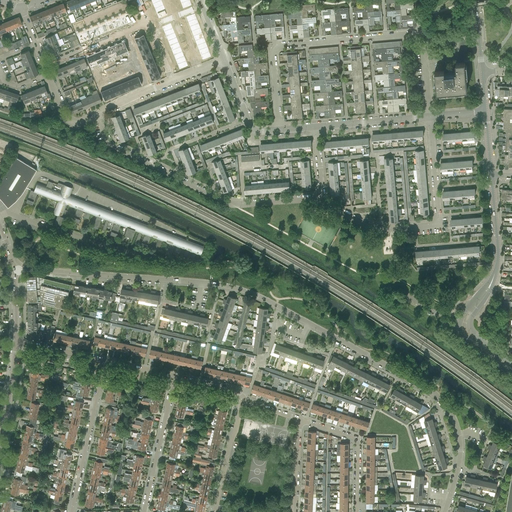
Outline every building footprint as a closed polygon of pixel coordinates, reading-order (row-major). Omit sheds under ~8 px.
[(66,2),(70,11),(70,10),(74,8),(71,0),(70,0),(66,2)] [(76,0),(71,0),(74,8),(80,6),(76,0)] [(366,0),(367,6),(368,13),(373,12),(373,5),(378,5),(379,12),(381,11),(380,0),(366,0)] [(385,0),(387,11),(389,11),(389,4),(394,3),(395,10),(400,10),(400,3),(399,0),(385,0)] [(161,1),(153,4),(155,9),(163,5),(161,1)] [(190,1),(181,4),(183,9),(191,5),(190,1)] [(400,3),(400,10),(401,16),(407,16),(406,8),(412,8),(412,9),(414,9),(414,2),(400,3)] [(63,4),(58,5),(61,13),(63,16),(67,14),(65,8),(63,4)] [(301,5),(301,12),(302,12),(302,18),(308,18),(307,11),(313,10),(313,12),(315,11),(315,4),(301,5)] [(58,5),(54,7),(58,18),(63,16),(61,13),(58,5)] [(163,5),(155,9),(156,14),(165,10),(163,5)] [(354,7),(355,20),(357,20),(357,13),(362,12),(363,19),(368,19),(368,13),(367,6),(354,7)] [(54,7),(49,9),(52,17),(54,16),(56,19),(58,18),(54,7)] [(348,8),(334,9),(335,22),(341,21),(341,14),(346,14),(346,21),(349,21),(348,8)] [(49,9),(44,11),(48,22),(50,22),(53,21),(51,17),(52,17),(49,9)] [(334,9),(321,10),(322,23),(325,23),(327,22),(327,20),(324,20),(324,16),(329,15),(330,22),(335,22),(334,9)] [(165,10),(156,14),(158,19),(167,15),(165,10)] [(396,23),(396,29),(402,29),(401,23),(402,23),(401,16),(400,10),(395,10),(389,11),(387,11),(388,23),(388,24),(390,23),(390,16),(395,16),(396,23)] [(44,11),(39,13),(42,21),(43,24),(46,23),(48,22),(44,11)] [(236,11),(222,12),(223,25),(226,25),(225,17),(230,17),(231,21),(229,21),(230,24),(237,24),(236,17),(236,11)] [(383,24),(381,11),(379,12),(373,12),(368,13),(368,19),(369,26),(372,25),(375,25),(374,18),(379,17),(380,24),(383,24)] [(301,12),(288,13),(289,26),(292,25),(291,19),(296,18),(297,25),(303,24),(302,18),(302,12),(301,12)] [(128,13),(123,15),(127,24),(132,22),(128,13)] [(282,13),(269,15),(270,27),(276,27),(275,20),(280,19),(281,26),(284,26),(282,13)] [(195,14),(186,17),(188,22),(196,18),(195,14)] [(39,26),(34,15),(30,17),(34,28),(39,26)] [(123,15),(119,17),(122,26),(127,24),(123,15)] [(269,15),(255,16),(256,28),(259,28),(258,21),(264,21),(264,28),(270,27),(269,15)] [(402,23),(401,23),(402,29),(408,28),(407,21),(412,21),(413,28),(416,28),(415,15),(412,15),(407,16),(401,16),(402,23)] [(250,16),(236,17),(237,24),(237,30),(243,30),(243,29),(242,22),(248,22),(248,29),(251,29),(250,16)] [(18,17),(13,19),(18,32),(19,33),(21,32),(19,26),(22,25),(18,17)] [(119,17),(114,19),(117,28),(122,26),(119,17)] [(302,18),(303,24),(304,38),(309,37),(308,23),(313,23),(314,30),(317,30),(316,23),(316,17),(308,18),(302,18)] [(196,18),(188,22),(189,27),(198,23),(196,18)] [(13,19),(8,21),(12,29),(11,30),(12,32),(15,31),(16,33),(18,32),(13,19)] [(114,19),(109,21),(113,30),(117,28),(114,19)] [(357,20),(355,20),(356,33),(358,33),(358,26),(363,25),(364,32),(370,32),(369,29),(369,26),(368,19),(363,19),(357,20)] [(8,21),(3,23),(9,38),(12,37),(10,33),(12,32),(11,30),(12,29),(8,21)] [(109,21),(104,23),(108,32),(113,30),(109,21)] [(350,33),(349,21),(346,21),(341,21),(335,22),(336,35),(342,34),(342,27),(347,26),(348,34),(350,33)] [(325,23),(322,23),(323,36),(326,36),(327,35),(327,33),(325,33),(325,28),(330,28),(331,35),(336,35),(335,22),(330,22),(327,22),(325,23)] [(3,23),(0,24),(0,29),(2,34),(6,32),(6,34),(5,35),(7,39),(9,38),(3,23)] [(104,23),(100,25),(103,34),(108,32),(104,23)] [(170,23),(162,27),(164,31),(172,28),(170,23)] [(198,23),(189,27),(191,31),(200,28),(198,23)] [(238,37),(237,30),(237,24),(230,24),(226,25),(223,25),(224,38),(227,38),(226,30),(231,30),(232,37),(238,37)] [(292,25),(289,26),(290,39),(293,38),(292,31),(297,31),(298,38),(304,38),(303,24),(297,25),(292,25)] [(100,25),(95,27),(99,36),(103,34),(100,25)] [(276,27),(270,27),(271,40),(272,40),(277,40),(276,32),(281,32),(282,39),(285,39),(284,26),(281,26),(276,27)] [(95,27),(90,29),(94,38),(99,36),(95,27)] [(259,28),(256,28),(257,41),(260,41),(259,34),(265,33),(265,41),(271,40),(270,27),(264,28),(259,28)] [(172,28),(164,31),(166,36),(174,33),(172,28)] [(200,28),(191,31),(193,36),(202,33),(200,28)] [(90,29),(86,31),(89,40),(94,38),(90,29)] [(237,30),(238,37),(238,43),(244,42),(243,35),(249,35),(249,42),(252,42),(251,29),(248,29),(243,29),(243,30),(237,30)] [(86,31),(81,33),(85,42),(89,40),(86,31)] [(81,33),(76,35),(80,44),(85,42),(81,33)] [(174,33),(166,36),(168,41),(176,37),(174,33)] [(202,33),(193,36),(195,41),(204,38),(202,33)] [(73,34),(67,36),(68,40),(69,42),(71,41),(74,40),(75,40),(73,34)] [(143,34),(134,38),(136,43),(145,39),(143,34)] [(45,38),(47,44),(56,41),(53,35),(45,38)] [(26,36),(21,38),(21,39),(24,47),(30,45),(26,36)] [(176,37),(168,41),(169,46),(178,42),(176,37)] [(204,38),(195,41),(197,46),(205,42),(204,38)] [(21,39),(16,42),(19,47),(22,46),(22,48),(24,47),(21,39)] [(145,39),(136,43),(138,47),(147,44),(145,39)] [(47,44),(50,50),(58,47),(61,45),(59,40),(56,41),(47,44)] [(124,42),(119,44),(123,53),(127,51),(124,42)] [(178,42),(169,46),(171,51),(180,47),(178,42)] [(205,42),(197,46),(199,51),(207,47),(205,42)] [(119,44),(114,46),(118,55),(123,53),(119,44)] [(147,44),(138,47),(140,52),(149,49),(147,44)] [(247,51),(248,58),(253,57),(253,51),(252,44),(238,46),(239,53),(242,52),(241,51),(247,51)] [(7,46),(0,48),(3,54),(9,51),(7,46)] [(114,46),(110,48),(113,57),(118,55),(114,46)] [(355,46),(350,47),(350,55),(348,55),(348,57),(343,58),(343,61),(356,60),(355,46)] [(360,49),(360,46),(355,46),(356,60),(369,58),(369,56),(367,56),(361,56),(360,49)] [(58,47),(50,50),(52,56),(60,53),(58,47)] [(180,47),(171,51),(173,55),(182,52),(180,47)] [(207,47),(199,51),(200,55),(209,52),(207,47)] [(386,48),(387,61),(393,61),(392,54),(398,53),(398,55),(400,54),(400,47),(399,47),(396,47),(393,48),(390,48),(387,48),(386,48)] [(110,48),(105,50),(108,58),(113,57),(110,48)] [(375,49),(372,50),(373,57),(373,62),(376,62),(375,56),(376,56),(375,55),(381,54),(381,61),(387,61),(386,48),(384,48),(384,49),(381,49),(378,49),(375,49)] [(149,49),(140,52),(142,57),(151,53),(149,49)] [(105,50),(100,52),(104,60),(108,58),(105,50)] [(266,50),(253,51),(253,57),(254,64),(259,63),(259,56),(264,55),(264,57),(267,57),(266,50)] [(20,54),(23,60),(31,57),(29,51),(20,54)] [(297,51),(292,52),(293,65),(298,65),(301,65),(306,64),(306,61),(298,62),(297,54),(297,51)] [(100,52),(95,54),(99,62),(104,60),(100,52)] [(182,52),(173,55),(175,60),(184,57),(182,52)] [(209,52),(200,55),(202,60),(211,57),(209,52)] [(280,67),(288,66),(293,65),(292,52),(282,52),(283,55),(287,55),(287,63),(279,63),(280,67)] [(324,54),(323,54),(324,67),(329,66),(329,59),(334,59),(334,60),(337,60),(337,57),(339,56),(339,52),(336,52),(336,53),(333,53),(330,53),(327,53),(324,54)] [(151,53),(142,57),(144,62),(152,58),(151,53)] [(95,54),(91,56),(94,64),(99,62),(95,54)] [(317,60),(318,67),(324,67),(323,54),(321,54),(318,54),(315,54),(312,55),(309,55),(310,62),(312,62),(312,61),(317,60)] [(91,56),(86,58),(90,66),(94,64),(91,56)] [(22,67),(25,66),(33,62),(31,57),(23,60),(20,61),(22,67)] [(184,57),(175,60),(177,65),(186,61),(184,57)] [(248,63),(249,70),(254,70),(254,64),(253,57),(248,58),(239,58),(240,66),(243,65),(243,64),(248,63)] [(12,58),(6,60),(8,66),(10,65),(14,63),(12,58)] [(152,58),(144,62),(146,66),(154,63),(152,58)] [(356,60),(357,70),(362,70),(361,62),(369,61),(369,58),(356,60)] [(84,59),(78,61),(81,69),(87,67),(84,59)] [(351,63),(352,70),(357,70),(356,60),(343,61),(343,64),(351,63)] [(387,61),(388,74),(404,73),(403,60),(393,61),(387,61)] [(78,61),(72,63),(76,72),(81,69),(78,61)] [(186,61),(177,65),(179,70),(188,66),(186,61)] [(382,67),(382,74),(388,74),(387,61),(373,62),(374,69),(377,69),(376,68),(382,67)] [(25,66),(27,72),(36,68),(33,62),(25,66)] [(254,64),(254,70),(255,76),(261,76),(260,69),(265,68),(266,70),(268,69),(267,62),(259,63),(254,64)] [(447,74),(447,71),(444,71),(435,72),(436,93),(467,90),(465,62),(455,63),(456,72),(448,72),(449,74),(447,74)] [(72,63),(66,66),(70,74),(76,72),(72,63)] [(154,63),(146,66),(148,71),(156,68),(154,63)] [(281,77),(289,76),(294,76),(293,65),(288,66),(288,73),(280,74),(281,77)] [(298,65),(293,65),(294,76),(299,75),(307,75),(307,72),(299,72),(298,71),(301,71),(301,70),(301,65),(298,65)] [(324,67),(325,79),(330,79),(330,72),(335,71),(336,73),(338,73),(337,65),(329,66),(324,67)] [(66,66),(60,68),(64,77),(70,74),(66,66)] [(318,73),(319,80),(325,79),(324,67),(318,67),(310,68),(311,75),(313,75),(313,73),(318,73)] [(24,73),(27,79),(38,74),(36,68),(27,72),(24,73)] [(64,77),(60,68),(55,71),(58,79),(64,77)] [(156,68),(148,71),(150,76),(158,72),(156,68)] [(357,70),(358,80),(363,80),(362,73),(370,72),(370,69),(367,69),(362,70),(357,70)] [(247,97),(248,97),(254,96),(254,89),(256,89),(255,76),(254,70),(249,70),(241,71),(241,77),(242,84),(243,84),(244,86),(245,86),(245,90),(246,90),(247,97)] [(352,73),(353,81),(358,80),(357,70),(352,70),(344,71),(344,74),(352,73)] [(158,72),(150,76),(152,81),(160,77),(158,72)] [(388,74),(389,87),(391,86),(395,86),(394,79),(400,79),(400,80),(402,80),(404,80),(404,73),(388,74)] [(383,80),(383,87),(389,87),(388,74),(382,74),(377,75),(375,75),(375,82),(378,82),(377,80),(383,80)] [(255,76),(256,89),(262,89),(261,81),(267,81),(267,82),(269,82),(269,75),(261,76),(255,76)] [(294,76),(295,86),(300,86),(308,85),(308,82),(299,83),(299,75),(294,76)] [(138,76),(133,78),(137,87),(141,85),(138,76)] [(282,88),(290,87),(295,86),(294,76),(289,76),(289,84),(281,84),(282,88)] [(133,78),(128,80),(132,89),(137,87),(133,78)] [(211,80),(208,81),(210,88),(213,86),(216,85),(217,86),(221,84),(219,78),(215,80),(214,79),(211,80)] [(338,78),(330,79),(325,79),(326,92),(328,92),(332,92),(331,84),(336,84),(337,85),(341,85),(341,82),(339,82),(338,78)] [(319,80),(311,80),(312,88),(314,87),(314,90),(320,90),(320,92),(326,92),(325,79),(319,80)] [(358,80),(359,91),(364,91),(363,83),(371,82),(371,79),(368,80),(363,80),(358,80)] [(128,80),(124,82),(127,91),(132,89),(128,80)] [(353,84),(354,91),(359,91),(358,80),(353,81),(345,82),(345,85),(353,84)] [(124,82),(119,84),(123,93),(127,91),(124,82)] [(502,86),(500,86),(500,82),(494,82),(494,89),(495,89),(494,95),(499,95),(499,89),(502,89),(502,86)] [(199,83),(193,86),(194,90),(193,90),(195,94),(196,96),(201,94),(201,92),(200,89),(201,88),(199,83)] [(119,84),(114,86),(118,95),(123,93),(119,84)] [(213,86),(210,88),(212,93),(215,92),(219,91),(219,92),(224,90),(221,84),(217,86),(216,85),(213,86)] [(391,86),(392,99),(398,99),(398,92),(403,91),(403,93),(406,92),(405,85),(395,86),(391,86)] [(44,86),(38,88),(42,96),(43,100),(51,97),(49,93),(48,94),(44,86)] [(114,86),(110,88),(113,97),(118,95),(114,86)] [(193,86),(187,88),(188,92),(187,93),(189,96),(195,94),(193,90),(194,90),(193,86)] [(282,98),(290,97),(296,97),(295,86),(290,87),(290,94),(282,95),(282,98)] [(295,86),(296,97),(301,96),(309,96),(308,93),(300,93),(300,86),(295,86)] [(386,92),(387,100),(392,99),(391,86),(389,87),(383,87),(377,87),(378,95),(378,99),(381,99),(380,94),(381,93),(386,92)] [(38,88),(33,91),(36,99),(42,96),(38,88)] [(110,88),(105,90),(108,99),(113,97),(110,88)] [(250,102),(255,102),(261,102),(260,94),(266,94),(266,95),(268,95),(268,88),(262,89),(256,89),(254,89),(254,96),(248,97),(248,99),(250,99),(250,102)] [(105,90),(100,92),(104,101),(108,99),(105,90)] [(181,90),(175,93),(177,97),(176,97),(177,101),(183,98),(182,95),(183,94),(181,90)] [(215,92),(218,98),(221,97),(221,98),(226,96),(224,90),(219,92),(219,91),(215,92)] [(359,91),(360,102),(365,101),(364,94),(372,93),(372,90),(371,90),(368,90),(364,91),(359,91)] [(4,100),(10,102),(13,93),(7,91),(4,100)] [(33,91),(27,93),(30,101),(36,99),(33,91)] [(328,92),(329,105),(335,104),(334,97),(340,97),(340,98),(342,98),(342,91),(332,92),(328,92)] [(354,95),(355,102),(360,102),(359,91),(354,91),(346,92),(346,95),(354,95)] [(323,98),(323,105),(329,105),(328,92),(326,92),(320,92),(314,93),(315,100),(317,100),(317,99),(323,98)] [(8,107),(7,110),(9,110),(10,108),(12,103),(16,104),(19,95),(13,93),(10,102),(8,107)] [(30,101),(27,93),(21,95),(24,104),(30,101)] [(98,93),(92,95),(95,104),(101,102),(98,93)] [(92,95),(86,98),(90,106),(95,104),(92,95)] [(169,95),(163,97),(165,101),(164,102),(166,105),(171,103),(170,99),(171,99),(169,95)] [(218,98),(220,104),(223,103),(223,104),(228,102),(226,96),(221,98),(221,97),(218,98)] [(296,97),(296,107),(310,106),(309,103),(301,104),(301,96),(296,97)] [(163,97),(157,99),(159,104),(158,104),(160,108),(166,105),(164,102),(165,101),(163,97)] [(283,106),(283,108),(296,107),(296,97),(290,97),(291,105),(283,106)] [(86,98),(80,100),(84,109),(90,106),(86,98)] [(398,99),(392,99),(394,112),(399,112),(399,105),(404,104),(405,111),(407,111),(406,98),(404,98),(398,99)] [(157,99),(151,102),(153,106),(152,106),(154,110),(160,108),(158,104),(159,104),(157,99)] [(392,99),(387,100),(379,100),(379,106),(380,113),(383,113),(382,106),(387,105),(388,113),(394,112),(392,99)] [(79,100),(74,103),(78,111),(84,109),(80,100),(79,100)] [(255,102),(250,102),(251,106),(253,106),(253,112),(254,112),(254,115),(256,115),(262,114),(261,107),(267,107),(267,108),(269,108),(269,101),(261,102),(255,102)] [(365,101),(360,102),(361,113),(366,112),(365,104),(373,104),(373,101),(365,101)] [(151,102),(145,104),(147,108),(146,109),(148,112),(154,110),(152,106),(153,106),(151,102)] [(220,104),(222,110),(225,109),(226,109),(230,108),(228,102),(223,104),(223,103),(220,104)] [(360,102),(355,102),(347,103),(347,106),(355,105),(356,113),(361,113),(360,102)] [(78,111),(74,103),(68,105),(72,114),(78,111)] [(335,104),(329,105),(330,118),(336,117),(335,113),(341,112),(341,117),(344,116),(344,114),(343,103),(335,104)] [(329,105),(323,105),(315,106),(316,119),(319,119),(319,111),(324,111),(325,118),(330,118),(329,105)] [(140,106),(134,109),(135,113),(134,113),(136,117),(137,116),(138,118),(136,118),(139,125),(142,124),(140,117),(139,117),(139,116),(142,115),(140,111),(141,111),(140,106)] [(310,106),(296,107),(297,118),(298,118),(303,118),(302,110),(310,109),(310,106)] [(296,107),(283,108),(284,111),(292,111),(292,119),(297,118),(296,107)] [(222,110),(225,116),(228,115),(233,114),(230,108),(226,109),(225,109),(222,110)] [(228,115),(225,116),(227,122),(230,120),(230,121),(235,119),(233,114),(228,115)] [(116,116),(112,117),(114,123),(118,122),(118,123),(122,121),(121,118),(120,115),(117,117),(116,116)] [(211,115),(205,117),(206,121),(205,121),(207,125),(213,123),(211,119),(212,118),(211,115)] [(205,117),(199,119),(200,123),(201,128),(207,125),(205,121),(206,121),(205,117)] [(199,119),(193,122),(194,125),(194,126),(195,130),(201,128),(200,123),(199,119)] [(193,122),(187,124),(188,128),(189,132),(195,130),(194,126),(194,125),(193,122)] [(187,124),(181,126),(183,130),(182,130),(183,135),(189,132),(188,128),(187,124)] [(116,129),(118,135),(123,134),(127,133),(124,127),(121,128),(120,128),(116,129)] [(175,129),(170,131),(171,135),(170,135),(172,139),(178,137),(176,133),(177,132),(175,129)] [(242,129),(236,131),(238,136),(237,136),(238,139),(244,137),(243,134),(244,133),(242,129)] [(171,135),(170,131),(164,133),(165,136),(164,137),(166,142),(172,139),(170,135),(171,135)] [(236,131),(230,133),(232,138),(231,138),(232,142),(238,139),(237,136),(238,136),(236,131)] [(469,136),(467,136),(468,140),(468,143),(474,143),(474,142),(475,141),(478,141),(478,133),(475,134),(475,131),(471,131),(468,132),(469,136)] [(123,134),(118,135),(121,141),(125,140),(125,141),(129,139),(127,133),(123,134)] [(142,137),(144,143),(148,141),(149,142),(152,141),(150,135),(147,136),(146,135),(142,137)] [(218,138),(212,140),(214,145),(213,145),(215,149),(216,151),(221,149),(220,146),(219,143),(220,142),(218,138)] [(148,141),(144,143),(146,149),(150,147),(151,148),(154,147),(154,146),(157,146),(155,140),(152,141),(149,142),(148,141)] [(208,147),(207,142),(201,145),(202,149),(201,150),(203,153),(209,151),(207,147),(208,147)] [(150,147),(146,149),(148,155),(153,153),(153,154),(157,153),(154,147),(151,148),(150,147)] [(179,151),(181,157),(185,155),(186,156),(189,154),(187,148),(184,150),(183,149),(179,151)] [(502,154),(502,156),(505,157),(504,159),(508,159),(508,157),(511,156),(511,152),(508,152),(508,150),(503,150),(503,154),(502,154)] [(181,157),(183,162),(187,161),(188,162),(191,160),(189,154),(186,156),(185,155),(181,157)] [(9,206),(15,201),(22,193),(36,170),(15,156),(0,180),(0,198),(2,200),(3,199),(4,200),(7,202),(9,206)] [(212,162),(214,168),(219,166),(219,167),(223,166),(220,160),(217,161),(217,160),(212,162)] [(190,167),(185,168),(188,174),(192,173),(192,174),(196,172),(194,166),(190,168),(190,167)] [(214,168),(217,174),(221,172),(221,173),(225,172),(223,166),(219,167),(219,166),(214,168)] [(217,174),(219,180),(223,178),(223,179),(227,178),(225,172),(221,173),(221,172),(217,174)] [(219,180),(221,186),(225,184),(226,185),(229,184),(227,178),(223,179),(223,178),(219,180)] [(124,235),(132,238),(134,231),(138,233),(135,242),(138,243),(141,234),(144,235),(140,246),(146,248),(150,238),(157,240),(153,251),(158,253),(163,242),(169,244),(165,255),(170,257),(174,246),(176,247),(174,252),(179,254),(181,249),(185,251),(184,255),(186,256),(188,251),(192,253),(191,258),(193,259),(195,254),(200,256),(203,247),(86,202),(69,196),(72,188),(63,184),(58,183),(57,185),(62,187),(60,191),(51,188),(53,183),(48,181),(46,186),(37,182),(33,191),(30,190),(26,202),(32,204),(36,193),(58,201),(53,214),(57,215),(54,223),(62,226),(65,218),(62,217),(64,212),(69,214),(70,211),(65,210),(67,206),(77,209),(73,220),(79,222),(83,211),(85,212),(83,217),(88,219),(90,214),(96,217),(92,228),(97,229),(101,219),(106,220),(102,229),(105,230),(108,221),(114,223),(110,234),(116,237),(120,226),(126,228),(124,235)] [(225,184),(221,186),(223,192),(228,190),(228,191),(232,190),(229,184),(226,185),(225,184)] [(36,276),(27,277),(27,284),(28,290),(31,290),(37,290),(68,298),(70,290),(71,285),(36,276)] [(120,297),(126,298),(128,287),(127,287),(126,287),(126,289),(121,289),(120,297)] [(139,300),(141,289),(140,289),(140,290),(138,289),(138,292),(134,291),(133,299),(139,300)] [(139,300),(138,303),(144,304),(145,301),(146,293),(143,292),(143,290),(141,290),(142,289),(141,289),(139,300)] [(31,290),(28,290),(29,302),(32,302),(34,302),(36,302),(44,302),(44,304),(46,305),(57,308),(59,308),(65,310),(68,298),(37,290),(31,290)] [(106,290),(105,299),(104,301),(106,301),(107,299),(115,300),(116,293),(112,293),(112,291),(106,290)] [(145,301),(151,302),(153,291),(152,291),(152,292),(151,291),(150,294),(146,293),(145,301)] [(151,302),(151,306),(157,307),(157,305),(160,304),(161,302),(162,296),(159,296),(159,295),(155,294),(156,292),(154,292),(154,291),(153,291),(151,302)] [(224,300),(223,301),(234,305),(236,299),(228,296),(227,300),(225,299),(224,300)] [(223,301),(223,302),(224,302),(223,303),(225,304),(224,308),(232,311),(235,312),(237,306),(234,305),(223,301)] [(29,305),(29,311),(37,311),(37,310),(41,312),(41,306),(46,306),(46,305),(44,304),(44,302),(36,302),(36,304),(29,305)] [(162,308),(160,314),(163,315),(163,317),(169,318),(171,310),(167,309),(168,307),(166,307),(167,306),(166,306),(165,309),(162,308)] [(169,318),(175,320),(178,309),(177,308),(177,309),(176,309),(175,311),(171,310),(169,318)] [(219,312),(219,313),(230,317),(232,311),(224,308),(223,312),(220,311),(220,312),(219,312)] [(182,321),(188,322),(190,311),(189,311),(189,312),(188,311),(187,314),(183,313),(182,321)] [(221,316),(220,320),(228,323),(230,317),(219,313),(219,314),(219,315),(221,316)] [(194,324),(200,325),(202,314),(200,314),(200,316),(196,316),(194,324)] [(202,314),(200,325),(206,327),(208,318),(204,317),(205,315),(203,315),(203,314),(202,314)] [(215,324),(215,325),(226,329),(228,323),(220,320),(218,324),(216,323),(216,324),(215,324)] [(217,328),(216,332),(224,335),(226,329),(215,325),(215,326),(215,327),(217,328)] [(38,329),(29,329),(29,335),(30,335),(32,336),(39,337),(40,338),(39,330),(37,330),(37,329),(38,329)] [(54,336),(53,341),(59,342),(61,334),(62,331),(56,330),(55,333),(54,336)] [(53,335),(54,332),(50,332),(47,331),(47,334),(44,333),(43,338),(52,340),(53,335)] [(224,335),(216,332),(214,335),(212,335),(212,336),(211,336),(211,337),(221,341),(224,335)] [(106,339),(105,347),(110,348),(113,337),(107,336),(106,339)] [(113,337),(110,348),(116,350),(118,342),(119,339),(113,337)] [(130,345),(128,352),(134,354),(135,347),(135,345),(136,342),(133,341),(133,345),(130,344),(130,345)] [(274,352),(280,354),(283,343),(282,343),(281,343),(280,345),(276,344),(274,352)] [(280,354),(286,356),(288,348),(285,347),(285,345),(284,344),(283,343),(280,354)] [(286,356),(284,360),(290,362),(292,358),(295,348),(294,347),(294,348),(293,347),(292,349),(288,348),(286,356)] [(292,358),(298,360),(300,352),(296,351),(297,349),(296,348),(295,348),(292,358)] [(298,360),(303,362),(307,352),(306,352),(305,352),(304,354),(300,352),(298,360)] [(303,362),(309,364),(312,357),(308,355),(309,353),(308,353),(308,352),(307,352),(303,362)] [(191,358),(189,366),(195,368),(197,360),(197,358),(197,357),(192,356),(191,358)] [(309,364),(315,367),(319,356),(318,356),(317,356),(316,358),(312,357),(309,364)] [(319,356),(315,367),(321,369),(324,361),(320,360),(321,357),(320,357),(320,356),(319,356)] [(329,363),(328,367),(333,370),(335,366),(340,356),(339,356),(339,357),(338,356),(337,358),(333,356),(331,361),(329,363)] [(335,366),(341,369),(344,362),(341,360),(342,358),(341,357),(340,356),(335,366)] [(341,369),(346,372),(351,362),(350,362),(349,362),(348,364),(344,362),(341,369)] [(346,372),(352,375),(356,368),(352,366),(353,364),(352,363),(351,362),(346,372)] [(217,370),(215,377),(221,379),(223,371),(223,367),(218,366),(217,370)] [(352,375),(358,378),(363,368),(362,367),(362,368),(360,367),(359,369),(356,368),(352,375)] [(358,378),(363,381),(367,373),(363,371),(364,369),(363,369),(364,368),(363,368),(358,378)] [(31,369),(30,376),(38,377),(40,377),(40,378),(43,378),(44,378),(47,378),(48,376),(41,375),(41,376),(38,375),(39,370),(31,369)] [(228,372),(227,380),(232,381),(234,374),(235,370),(234,370),(231,369),(229,369),(228,372)] [(85,373),(83,380),(91,381),(92,375),(85,373)] [(246,376),(244,384),(250,385),(252,378),(252,375),(246,373),(246,376)] [(364,381),(362,385),(367,387),(369,383),(374,374),(373,373),(373,374),(372,373),(371,375),(367,373),(363,381),(364,381)] [(369,383),(367,387),(373,390),(374,386),(378,379),(375,377),(376,375),(374,374),(375,374),(374,374),(369,383)] [(30,376),(29,384),(37,385),(38,380),(40,380),(40,378),(40,377),(38,377),(30,376)] [(109,385),(107,393),(115,395),(123,396),(124,393),(118,392),(117,393),(116,392),(117,387),(116,387),(116,384),(118,385),(119,381),(111,379),(111,380),(110,386),(109,385)] [(374,386),(380,389),(385,379),(384,379),(383,379),(382,381),(378,379),(374,386)] [(385,379),(380,389),(386,392),(390,385),(386,383),(387,381),(386,380),(385,379)] [(73,383),(72,385),(89,389),(91,381),(83,380),(82,383),(80,383),(76,382),(75,383),(73,383)] [(259,386),(257,394),(262,396),(264,390),(265,388),(266,385),(263,384),(265,381),(261,380),(259,386)] [(29,384),(28,391),(36,393),(36,392),(38,393),(42,393),(43,390),(39,390),(36,390),(37,385),(29,384)] [(251,392),(257,394),(259,386),(253,384),(251,392)] [(89,389),(72,385),(72,388),(72,389),(77,390),(75,397),(81,398),(82,395),(87,396),(89,389)] [(262,396),(268,397),(270,390),(271,387),(266,385),(265,388),(262,396)] [(276,392),(274,399),(279,401),(282,394),(283,391),(284,387),(278,385),(277,389),(276,392)] [(390,396),(396,399),(401,390),(401,389),(400,390),(399,389),(398,391),(394,389),(390,396)] [(268,397),(274,399),(276,392),(270,390),(268,397)] [(396,399),(401,402),(405,395),(402,393),(403,391),(402,390),(401,390),(396,399)] [(36,393),(28,391),(27,399),(35,400),(36,393)] [(115,395),(107,393),(105,400),(108,401),(107,404),(115,406),(116,403),(113,402),(115,395)] [(279,401),(285,403),(287,395),(282,394),(279,401)] [(142,399),(142,401),(145,401),(149,402),(151,403),(159,405),(160,401),(161,397),(160,397),(153,395),(151,395),(150,399),(146,398),(146,399),(143,398),(142,399)] [(285,403),(290,405),(293,397),(287,395),(285,403)] [(401,402),(407,406),(412,396),(411,395),(411,396),(410,395),(409,397),(405,395),(401,402)] [(407,406),(412,409),(416,401),(413,399),(414,398),(413,397),(413,396),(412,396),(407,406)] [(293,397),(290,405),(296,407),(299,399),(293,397)] [(305,398),(302,408),(308,410),(310,403),(311,400),(305,398)] [(299,399),(296,407),(302,408),(304,401),(300,400),(299,399)] [(75,401),(73,409),(81,411),(83,403),(75,401)] [(177,409),(184,410),(187,411),(191,412),(193,412),(194,410),(188,408),(189,405),(188,403),(179,401),(177,409)] [(416,401),(412,409),(418,412),(422,405),(423,402),(422,402),(421,401),(420,403),(416,401)] [(31,403),(30,411),(38,412),(40,413),(40,410),(38,410),(39,405),(36,404),(31,403)] [(151,406),(150,410),(152,411),(157,412),(159,405),(151,403),(151,406)] [(316,413),(322,415),(325,405),(319,403),(319,406),(318,406),(316,413)] [(312,406),(310,411),(316,413),(318,406),(317,405),(316,405),(313,404),(312,406)] [(322,415),(327,417),(330,409),(331,406),(325,404),(325,405),(322,415)] [(418,412),(417,413),(421,415),(429,409),(422,405),(418,412)] [(107,408),(105,416),(113,418),(115,418),(116,415),(117,415),(118,411),(117,411),(118,408),(111,407),(111,409),(107,408)] [(333,419),(339,421),(341,413),(342,410),(337,408),(335,411),(333,419)] [(73,409),(72,416),(80,418),(81,411),(73,409)] [(184,410),(177,409),(175,416),(183,418),(184,410)] [(333,419),(335,411),(330,409),(327,417),(333,419)] [(214,414),(214,416),(215,416),(215,417),(217,418),(224,419),(224,417),(225,417),(226,412),(219,410),(218,415),(217,415),(214,414)] [(30,411),(28,418),(30,418),(29,422),(35,424),(36,420),(37,415),(39,415),(40,413),(38,412),(30,411)] [(341,413),(339,421),(344,422),(347,415),(341,413)] [(424,421),(426,427),(437,424),(436,423),(436,422),(433,423),(432,419),(431,419),(429,413),(424,416),(425,421),(424,421)] [(347,415),(344,422),(350,424),(352,417),(347,415)] [(72,416),(70,424),(78,426),(80,418),(72,416)] [(105,416),(103,423),(111,425),(112,421),(113,418),(105,416)] [(214,420),(213,425),(215,425),(223,427),(224,422),(223,422),(223,419),(225,420),(225,419),(223,419),(224,419),(217,418),(215,417),(214,420)] [(352,417),(350,424),(356,426),(358,419),(352,417)] [(135,420),(134,424),(137,425),(141,426),(147,427),(151,428),(152,420),(144,418),(143,422),(140,422),(140,421),(135,420)] [(358,419),(356,426),(361,428),(364,421),(363,420),(362,420),(358,419)] [(364,421),(361,428),(367,430),(370,423),(364,421)] [(26,426),(25,433),(31,435),(33,435),(35,436),(35,432),(36,433),(37,428),(34,428),(35,424),(29,422),(28,426),(26,426)] [(64,422),(63,426),(69,428),(68,431),(76,433),(78,426),(70,424),(68,423),(64,422)] [(176,426),(174,433),(182,435),(184,435),(185,436),(188,436),(188,435),(189,434),(183,432),(184,427),(186,428),(188,427),(188,425),(183,424),(178,422),(177,426),(176,426)] [(103,423),(102,431),(110,433),(112,433),(115,434),(118,435),(118,434),(119,432),(116,431),(112,430),(113,426),(111,425),(103,423)] [(426,427),(428,433),(436,431),(435,427),(437,426),(436,425),(437,425),(437,424),(426,427)] [(214,430),(214,433),(220,434),(221,432),(222,432),(223,427),(215,425),(214,430)] [(141,426),(140,429),(141,429),(140,433),(141,434),(149,435),(151,428),(147,427),(141,426)] [(61,434),(61,437),(65,438),(67,439),(74,441),(76,433),(68,431),(66,431),(65,435),(61,434)] [(102,431),(100,438),(108,440),(110,433),(102,431)] [(428,433),(424,434),(426,440),(430,439),(440,436),(440,435),(439,434),(437,435),(436,431),(428,433)] [(211,435),(210,440),(212,440),(213,441),(220,442),(221,437),(220,437),(220,434),(221,435),(220,434),(214,433),(211,432),(211,435)] [(25,433),(23,441),(31,443),(33,443),(34,439),(35,436),(33,435),(31,435),(25,433)] [(134,437),(133,440),(147,443),(149,435),(141,434),(140,433),(137,433),(136,437),(134,437)] [(174,433),(173,441),(180,442),(181,439),(183,439),(184,438),(189,439),(189,437),(188,436),(185,436),(184,435),(182,435),(174,433)] [(430,439),(432,445),(440,443),(438,439),(441,438),(440,437),(441,437),(440,436),(430,439)] [(65,438),(64,440),(66,441),(65,446),(68,447),(73,448),(74,441),(67,439),(65,438)] [(100,438),(98,446),(113,449),(115,450),(116,446),(110,444),(110,441),(108,440),(100,438)] [(133,440),(129,439),(128,444),(132,445),(132,443),(135,444),(135,445),(138,445),(137,449),(138,449),(145,450),(147,443),(133,440)] [(208,440),(207,444),(209,445),(208,447),(210,448),(217,449),(217,447),(218,447),(220,442),(213,441),(212,440),(210,440),(208,440)] [(23,441),(21,448),(29,450),(31,451),(32,448),(30,447),(31,443),(23,441)] [(173,441),(171,448),(179,450),(181,450),(182,447),(179,446),(180,442),(173,441)] [(489,446),(488,447),(499,451),(501,445),(493,442),(492,445),(490,444),(489,446)] [(432,445),(433,451),(444,448),(444,447),(443,447),(443,446),(441,447),(440,443),(432,445)] [(196,445),(194,456),(201,458),(202,454),(198,453),(200,448),(204,449),(204,447),(196,445)] [(98,446),(97,453),(101,455),(105,455),(105,452),(113,453),(113,449),(98,446)] [(217,449),(210,448),(208,447),(204,447),(204,449),(210,451),(209,456),(216,457),(217,452),(216,452),(216,451),(218,451),(218,450),(217,449)] [(490,450),(488,453),(496,457),(499,451),(488,447),(488,448),(488,449),(490,450)] [(21,448),(19,456),(27,458),(28,454),(30,455),(30,454),(31,451),(29,450),(21,448)] [(179,450),(171,448),(169,456),(177,457),(178,453),(181,454),(181,455),(184,455),(185,451),(181,450),(179,450)] [(433,451),(435,457),(443,455),(442,451),(444,451),(444,449),(444,448),(433,451)] [(57,458),(57,460),(60,461),(68,463),(69,463),(68,463),(69,460),(70,461),(71,455),(65,454),(66,451),(59,449),(59,453),(60,453),(58,458),(57,458)] [(484,457),(483,458),(494,463),(496,457),(488,453),(487,457),(485,456),(484,457)] [(435,457),(437,463),(448,460),(448,459),(447,459),(447,458),(444,459),(443,455),(435,457)] [(19,456),(18,463),(26,465),(27,458),(19,456)] [(127,459),(127,462),(128,462),(134,464),(135,464),(141,465),(142,465),(141,465),(141,462),(143,463),(144,458),(139,457),(136,456),(135,456),(133,456),(133,460),(129,459),(127,459)] [(95,461),(94,466),(95,466),(95,468),(107,471),(108,471),(108,472),(109,468),(104,466),(104,468),(102,468),(103,463),(105,463),(105,462),(107,463),(107,460),(97,457),(96,461),(95,461)] [(194,457),(193,462),(201,464),(200,464),(206,465),(206,468),(206,469),(199,467),(198,471),(202,472),(205,473),(212,475),(212,474),(211,474),(212,472),(213,472),(214,468),(214,467),(215,463),(209,462),(209,461),(205,460),(194,457)] [(494,463),(483,458),(483,459),(483,460),(485,461),(483,465),(491,469),(494,463)] [(448,460),(437,463),(439,470),(447,467),(446,463),(448,463),(448,461),(448,460)] [(57,468),(60,469),(68,471),(68,468),(69,465),(68,465),(68,464),(68,463),(60,461),(59,464),(58,464),(57,468)] [(127,462),(126,465),(133,467),(133,468),(132,471),(140,473),(141,468),(140,467),(141,465),(135,464),(134,464),(128,462),(127,462)] [(24,473),(25,469),(31,471),(32,467),(31,467),(28,466),(26,465),(18,463),(16,468),(16,471),(15,475),(21,476),(22,472),(24,473)] [(166,470),(166,471),(167,471),(173,472),(176,473),(176,471),(177,471),(177,470),(177,469),(174,468),(175,465),(172,464),(167,463),(166,468),(167,468),(168,468),(167,471),(166,470)] [(93,471),(92,476),(100,478),(102,478),(103,474),(106,475),(107,474),(108,471),(107,471),(95,468),(94,469),(94,471),(93,471)] [(53,472),(52,475),(65,478),(65,475),(67,476),(68,471),(60,469),(59,472),(57,472),(57,473),(53,472)] [(125,473),(124,477),(139,480),(137,480),(138,478),(139,478),(140,473),(132,471),(131,475),(125,473)] [(165,473),(164,478),(172,480),(173,472),(167,471),(166,473),(165,473)] [(202,472),(202,475),(204,475),(203,480),(211,482),(211,478),(210,478),(210,477),(212,476),(212,475),(205,473),(202,472)] [(12,486),(27,490),(28,486),(25,485),(27,477),(21,476),(15,475),(15,479),(14,479),(13,484),(14,484),(14,486),(12,486)] [(55,479),(54,483),(64,486),(65,481),(64,480),(65,478),(66,478),(65,478),(52,475),(52,478),(55,479)] [(464,485),(470,486),(473,475),(472,475),(472,476),(470,475),(470,477),(466,477),(464,485)] [(90,483),(104,487),(104,484),(98,483),(100,478),(92,476),(90,481),(92,481),(91,484),(90,483)] [(130,482),(129,486),(137,488),(138,483),(137,482),(137,480),(138,480),(139,480),(124,477),(123,481),(130,482)] [(162,485),(162,486),(170,487),(172,480),(164,478),(163,483),(164,483),(164,486),(162,485)] [(477,488),(483,489),(485,478),(484,478),(482,478),(482,480),(478,479),(477,488)] [(199,485),(199,487),(201,488),(208,489),(209,490),(209,489),(208,489),(208,487),(209,487),(211,482),(203,480),(202,485),(199,485)] [(489,490),(488,495),(494,497),(495,491),(497,481),(496,480),(496,481),(495,481),(494,483),(490,482),(489,490)] [(64,486),(54,483),(53,487),(50,486),(50,487),(49,490),(61,493),(62,490),(63,491),(64,486)] [(89,486),(88,491),(96,493),(100,493),(101,490),(104,490),(105,487),(104,487),(90,483),(91,484),(91,486),(89,486)] [(27,490),(12,486),(14,487),(13,489),(12,489),(11,494),(18,496),(19,492),(26,493),(27,490)] [(122,489),(121,492),(134,495),(134,493),(136,493),(137,488),(129,486),(128,489),(126,489),(125,490),(122,489)] [(162,488),(161,493),(168,495),(170,487),(162,486),(164,486),(163,488),(162,488)] [(199,487),(198,490),(201,491),(200,495),(207,497),(208,492),(207,492),(208,489),(201,488),(199,487)] [(61,493),(49,490),(48,493),(52,494),(52,495),(54,495),(53,499),(61,501),(62,496),(61,495),(61,493),(63,493),(61,493)] [(95,500),(96,493),(88,491),(87,496),(88,496),(88,499),(95,500)] [(121,492),(121,495),(124,495),(124,496),(123,497),(126,498),(125,501),(128,502),(133,503),(134,498),(133,498),(134,495),(135,495),(134,495),(121,492)] [(160,496),(159,498),(161,498),(160,501),(169,503),(169,501),(167,501),(168,495),(161,493),(160,496)] [(196,499),(195,502),(204,504),(204,503),(205,502),(206,502),(207,497),(200,495),(199,499),(196,498),(196,499)] [(86,501),(85,506),(90,507),(93,508),(94,507),(95,503),(96,503),(97,505),(100,506),(101,505),(102,502),(97,500),(95,500),(88,499),(87,498),(86,499),(88,499),(87,501),(86,501)] [(2,507),(3,507),(10,509),(20,511),(21,507),(15,505),(15,502),(12,501),(5,500),(4,500),(3,505),(4,505),(4,507),(2,507)] [(184,500),(183,505),(193,507),(195,507),(193,511),(201,511),(202,511),(203,511),(205,507),(204,507),(204,504),(205,505),(204,504),(195,502),(192,501),(187,500),(184,500)] [(158,508),(157,511),(160,511),(161,511),(162,509),(165,510),(167,511),(168,507),(178,509),(179,505),(173,504),(169,503),(160,501),(159,501),(160,501),(160,503),(158,503),(157,508),(158,508)]
